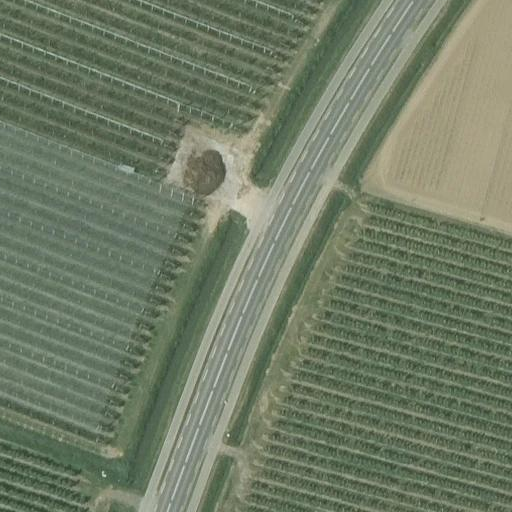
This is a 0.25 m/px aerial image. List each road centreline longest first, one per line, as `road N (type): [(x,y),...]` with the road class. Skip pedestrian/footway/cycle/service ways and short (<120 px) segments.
road 1 (primary): [(165,511),(283,224),(373,60),(416,0)]
road 2 (track): [(283,224),(0,105)]
